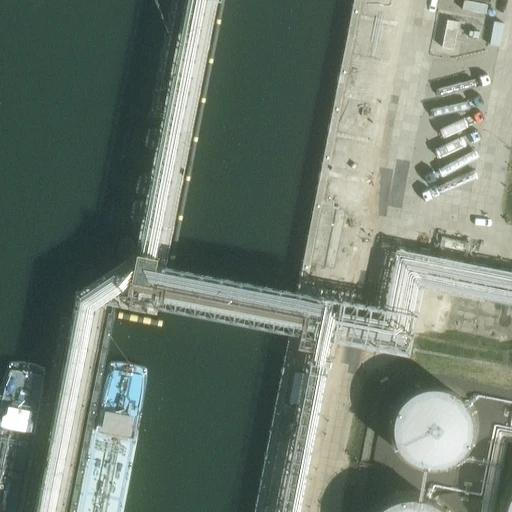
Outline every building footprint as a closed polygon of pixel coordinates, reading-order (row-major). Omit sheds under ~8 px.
[(471,1),(465,0),(433,0),(416,87),(452,94),(471,1)] [(466,52),(491,58),(499,21),(475,15),(466,52)] [(413,345),(401,330),(369,355),(381,370),(413,345)] [(474,423),(474,422),(473,414),(471,407),(466,399),(461,393),(454,387),(447,384),(439,382),(431,382),(424,382),(416,385),(408,390),(403,395),(398,402),(395,407),(393,414),(392,422),(393,430),(395,436),(398,444),(403,450),(410,456),(417,460),(425,463),(433,463),(441,463),(449,460),(456,456),(462,451),(467,445),(470,439),(473,431),(474,423)] [(511,511),(511,484),(510,487),(506,496),(503,505),(502,511),(511,511)] [(450,511),(449,509),(443,503),(436,497),(427,492),(419,490),(411,489),(400,490),(393,492),(382,497),(376,502),(370,509),(368,511),(450,511)]
